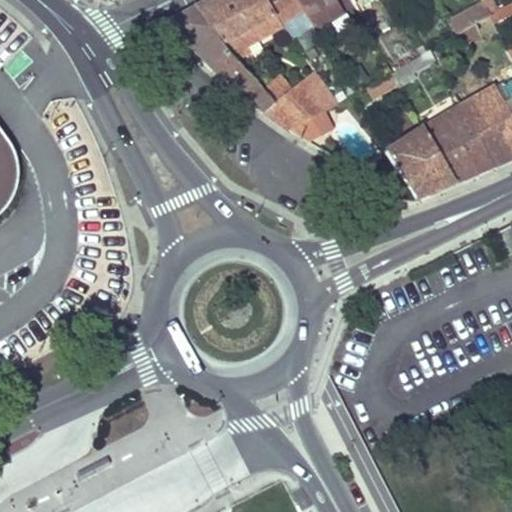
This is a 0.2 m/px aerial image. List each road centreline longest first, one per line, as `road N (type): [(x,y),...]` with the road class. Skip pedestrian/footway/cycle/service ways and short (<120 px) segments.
road 1 (tertiary): [(511,190),(458,217),(293,261)]
road 2 (unknown): [(108,25),(293,161)]
road 3 (tertiary): [(242,236),(138,98),(105,76)]
road 4 (tertiary): [(105,76),(113,114),(181,254)]
road 5 (primary): [(0,437),(146,369),(179,368)]
road 6 (primary): [(154,318),(0,407)]
